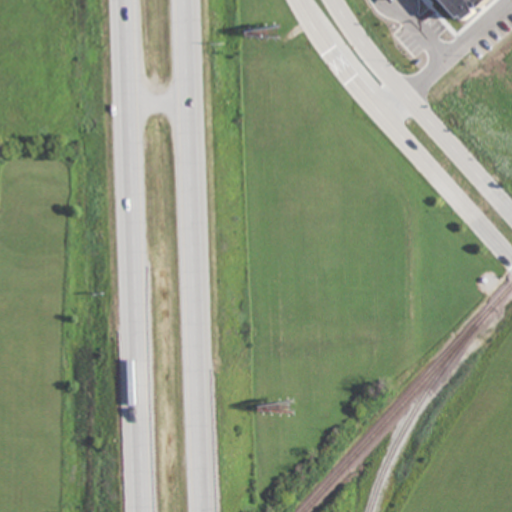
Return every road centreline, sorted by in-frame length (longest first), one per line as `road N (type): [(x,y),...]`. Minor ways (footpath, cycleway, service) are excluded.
road 1 (motorway): [(126,0),(136,511)]
road 2 (motorway): [(198,511),(191,0)]
road 3 (secondary): [(301,0),(511,260)]
road 4 (secondary): [(511,208),(330,0)]
